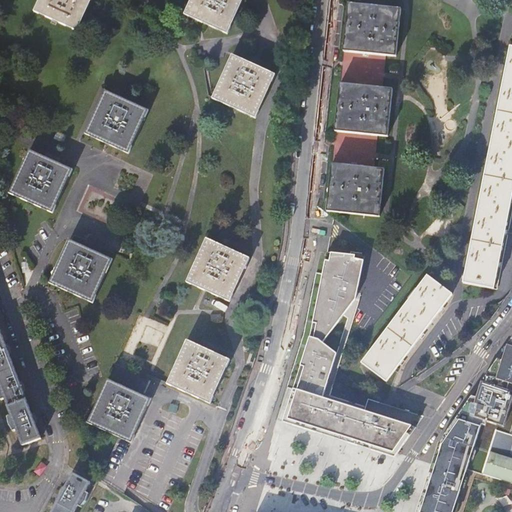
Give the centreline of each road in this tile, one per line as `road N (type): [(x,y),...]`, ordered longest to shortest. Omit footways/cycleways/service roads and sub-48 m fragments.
road 1 (residential): [(189,511),(239,362),(231,311),(256,254),(258,135),(279,74),(255,0)]
road 2 (residential): [(233,469),(290,296),(323,0)]
road 3 (residential): [(511,313),(390,495),(367,501),(233,469)]
road 4 (residential): [(30,511),(57,450),(0,295)]
